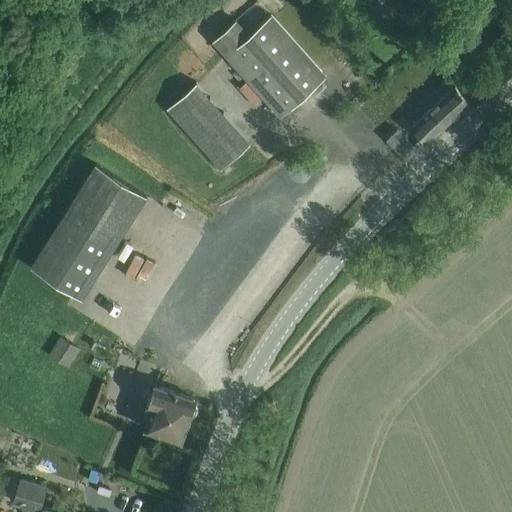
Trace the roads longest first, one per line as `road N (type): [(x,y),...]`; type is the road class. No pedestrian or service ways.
road 1 (unclassified): [(511,90),(355,233),(305,295),(243,397),(198,511)]
road 2 (track): [(254,377),(278,373),(350,292),(373,286),(394,299)]
